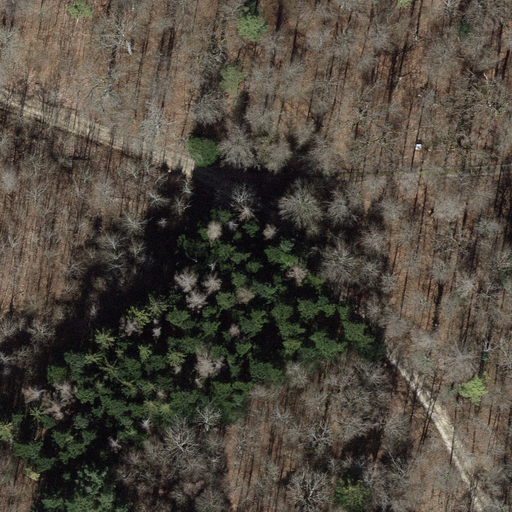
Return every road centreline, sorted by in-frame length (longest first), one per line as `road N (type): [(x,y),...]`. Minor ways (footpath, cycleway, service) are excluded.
road 1 (track): [(489,511),(441,414),(366,313),(241,184),(0,90)]
road 2 (track): [(241,184),(511,163)]
